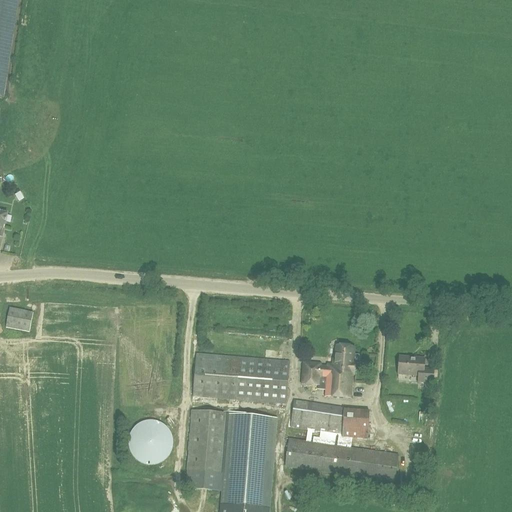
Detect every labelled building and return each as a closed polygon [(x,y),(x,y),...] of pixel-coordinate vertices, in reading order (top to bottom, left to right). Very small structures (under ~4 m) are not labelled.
[(0,0),(0,96),(2,97),(16,0),(0,0)] [(327,378),(325,397),(352,398),(354,374),(355,374),(355,363),(353,362),(354,347),(336,345),(335,359),(334,359),(333,365),(328,364),(328,367),(321,366),(321,364),(304,363),(302,385),(320,386),(321,377),(327,378)] [(418,376),(418,382),(433,383),(434,370),(424,369),(425,359),(400,357),(398,374),(418,376)] [(295,407),(297,422),(304,420),(301,406),(295,407)] [(349,435),(370,434),(369,411),(348,411),(349,435)] [(151,465),(157,465),(159,464),(164,461),(166,459),(170,455),(172,451),(173,447),(173,442),(173,439),(171,435),(169,431),(167,428),(164,425),(159,423),(154,421),(151,421),(146,422),(143,423),(138,425),(134,429),(132,432),(130,436),(129,439),(129,443),(129,448),(130,451),(132,455),(135,459),(139,462),(142,464),(146,465),(151,465)] [(337,444),(340,432),(311,426),(309,438),(337,444)] [(340,433),(340,443),(351,444),(352,434),(340,433)]
